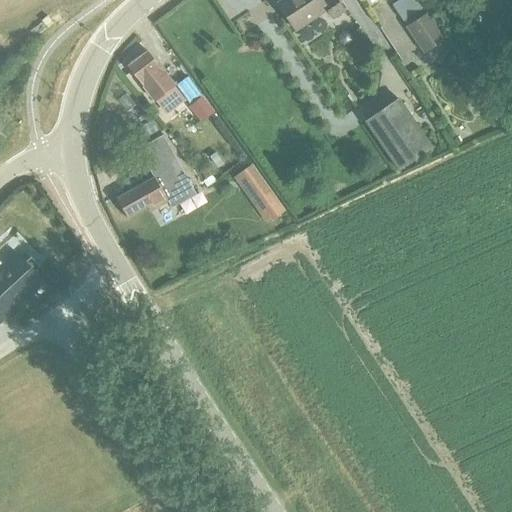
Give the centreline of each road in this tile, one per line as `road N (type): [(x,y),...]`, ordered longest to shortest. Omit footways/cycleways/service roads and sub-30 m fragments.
road 1 (tertiary): [(281,511),(118,267)]
road 2 (residential): [(48,321),(176,511)]
road 3 (tertiary): [(72,148),(73,103),(87,67),(148,0)]
road 4 (tertiary): [(118,267),(85,212),(72,148)]
